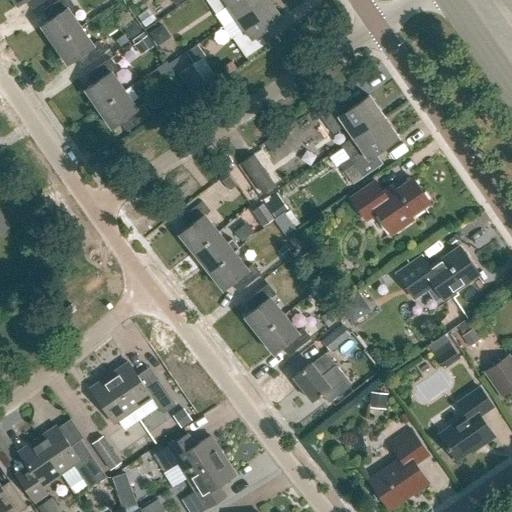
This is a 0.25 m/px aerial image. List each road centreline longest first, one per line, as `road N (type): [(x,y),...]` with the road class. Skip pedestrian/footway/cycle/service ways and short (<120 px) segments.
road 1 (residential): [(96,211),(377,26)]
road 2 (residential): [(326,511),(149,289)]
road 3 (residential): [(511,222),(377,26)]
road 4 (residential): [(0,410),(149,289)]
road 5 (residential): [(96,211),(0,74)]
